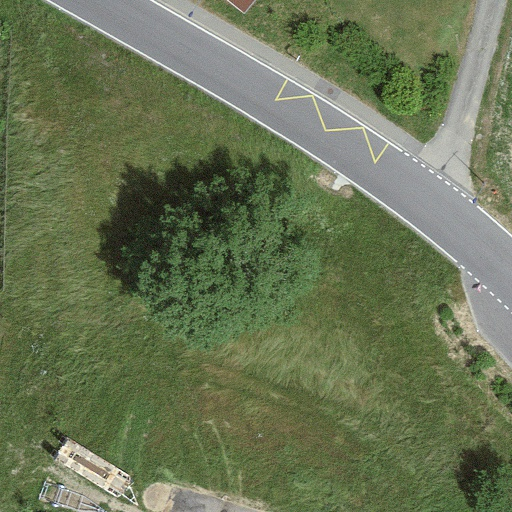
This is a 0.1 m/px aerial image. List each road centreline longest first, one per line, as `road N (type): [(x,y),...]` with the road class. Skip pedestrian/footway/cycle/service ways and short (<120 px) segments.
road 1 (tertiary): [(421,190),(94,0)]
road 2 (unclassified): [(421,190),(473,0)]
